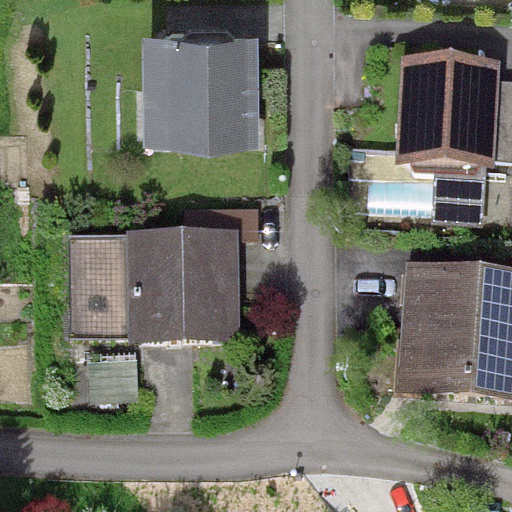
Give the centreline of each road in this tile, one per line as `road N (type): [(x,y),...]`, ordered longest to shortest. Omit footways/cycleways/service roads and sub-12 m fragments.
road 1 (residential): [(308,0),(310,433)]
road 2 (residential): [(310,433),(214,458),(0,452)]
road 3 (residential): [(511,490),(310,433)]
